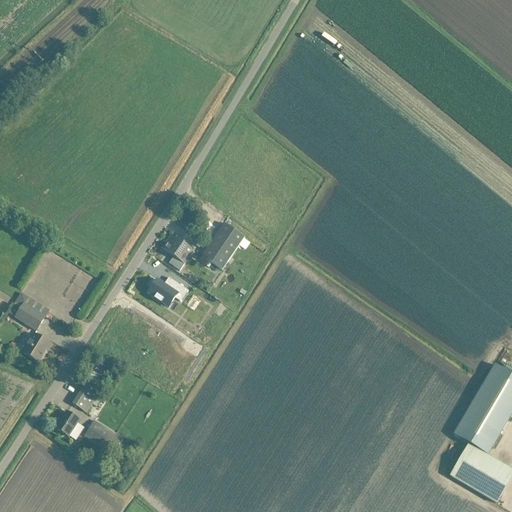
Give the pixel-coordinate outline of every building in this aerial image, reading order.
[(222,272),(244,239),(224,225),(202,258),(222,272)] [(162,250),(184,266),(194,252),(179,242),(171,236),(162,250)] [(157,281),(148,295),(155,299),(154,300),(161,305),(162,304),(167,307),(169,308),(170,307),(172,304),(175,299),(181,303),(188,292),(175,283),(170,290),(164,286),(157,281)] [(45,318),(37,313),(24,305),(15,319),(37,332),(45,318)] [(50,345),(42,340),(34,335),(23,354),(39,364),(50,345)] [(485,383),(458,429),(493,449),(511,416),(511,375),(495,366),(485,383)] [(99,393),(93,389),(84,383),(71,405),(79,410),(85,414),(92,404),(96,406),(102,399),(98,396),(99,393)] [(66,413),(64,416),(56,428),(67,435),(70,436),(79,421),(66,413)] [(113,456),(123,440),(94,422),(84,437),(113,456)] [(511,475),(511,471),(468,446),(449,477),(495,504),(511,475)]
